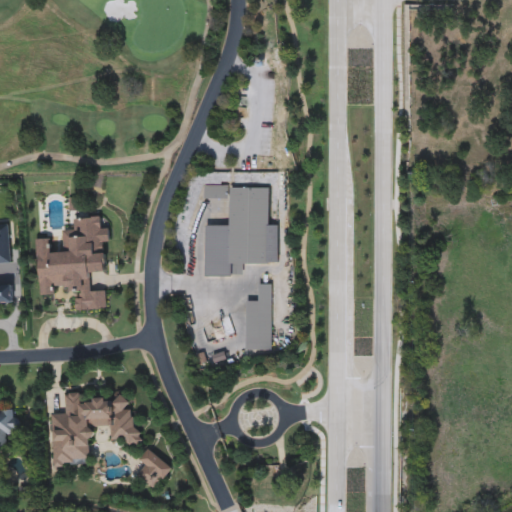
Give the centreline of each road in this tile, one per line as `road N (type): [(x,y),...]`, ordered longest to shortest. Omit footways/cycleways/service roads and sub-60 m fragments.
road 1 (residential): [(238,0),(222,68),(150,256),(156,353),(228,509)]
road 2 (primary): [(382,411),(383,0)]
road 3 (primary): [(335,198),(336,411)]
road 4 (primary): [(336,0),(335,198)]
road 5 (residential): [(232,424),(241,439),(267,444),(281,433),(285,415),(277,398),(256,391),(235,405),(232,424)]
road 6 (residential): [(155,340),(0,357)]
